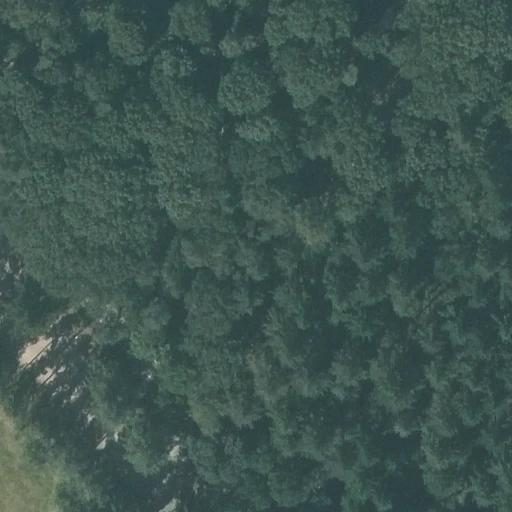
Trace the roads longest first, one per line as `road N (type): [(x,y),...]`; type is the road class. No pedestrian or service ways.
road 1 (track): [(107,321),(498,0)]
road 2 (tertiary): [(273,511),(0,197)]
